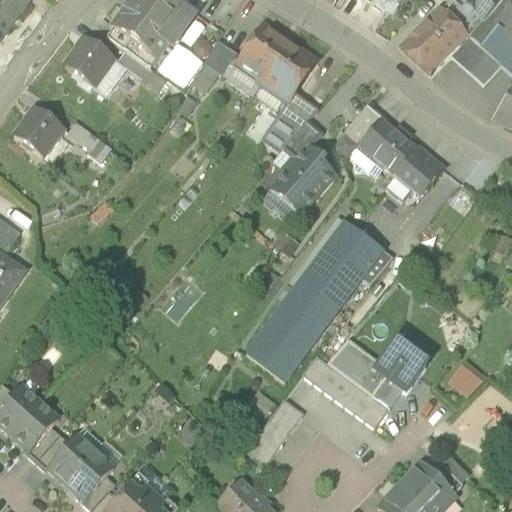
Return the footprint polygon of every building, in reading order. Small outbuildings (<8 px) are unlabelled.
[(29,8),(19,0),(0,0),(0,41),(2,43),(29,8)] [(192,16),(169,0),(134,0),(111,32),(113,34),(157,65),(192,16)] [(314,0),(334,10),(339,0),(314,0)] [(450,4),(440,15),(466,40),(465,41),(467,43),(482,25),(484,27),(504,2),(501,0),(452,0),(464,9),(459,13),(450,4)] [(511,9),(504,2),(484,27),(468,45),(450,62),(483,91),(500,71),(511,81),(511,9)] [(440,15),(439,14),(399,54),(427,80),(465,41),(466,40),(440,15)] [(262,90),(289,50),(263,32),(229,82),(255,100),(262,90)] [(124,57),(149,75),(150,75),(157,65),(113,34),(106,44),(124,57)] [(113,66),(114,64),(85,44),(64,73),(106,103),(126,75),(116,68),(113,66)] [(216,92),(237,62),(217,48),(199,80),(216,92)] [(316,68),(289,50),(262,90),(288,107),(289,108),(294,101),(316,68)] [(124,57),(116,68),(126,75),(141,86),(149,75),(124,57)] [(511,94),(491,127),(511,136),(511,94)] [(306,130),(318,116),(294,101),(289,108),(288,107),(275,126),(272,130),(284,137),(294,144),(306,130)] [(366,112),(343,139),(360,153),(380,129),(381,130),(386,123),(366,112)] [(13,143),(42,164),(63,135),(34,114),(13,143)] [(272,130),(275,126),(261,116),(246,139),(269,155),(284,137),(272,130)] [(111,154),(76,129),(67,141),(90,157),(87,160),(100,170),(111,154)] [(393,140),(381,130),(380,129),(360,153),(350,165),(353,167),(354,178),(365,178),(369,180),(377,171),(389,180),(410,154),(404,149),(410,142),(399,133),(393,140)] [(320,141),(306,130),(294,144),(283,157),(292,165),(304,151),(308,155),(320,141)] [(319,171),(322,167),(308,155),(304,151),(292,165),(282,176),(286,180),(271,197),(298,221),(333,183),(319,171)] [(415,157),(410,154),(389,180),(394,185),(410,199),(417,190),(426,197),(443,177),(417,155),(415,157)] [(0,254),(6,259),(20,240),(0,225),(0,254)] [(369,293),(392,265),(344,229),(245,362),(284,390),(361,287),(369,293)] [(0,310),(23,278),(0,261),(0,310)] [(425,374),(393,350),(374,376),(406,400),(425,374)] [(312,391),(326,371),(316,364),(301,383),(312,391)] [(462,370),(448,387),(468,404),(482,388),(462,370)] [(322,398),(336,379),(326,371),(312,391),(322,398)] [(333,406),(347,386),(336,379),(322,398),(333,406)] [(343,413),(357,394),(347,386),(333,406),(343,413)] [(0,416),(13,401),(1,390),(0,391),(0,416)] [(13,401),(0,416),(0,432),(10,442),(40,409),(21,392),(13,401)] [(354,421),(368,401),(357,394),(343,413),(354,421)] [(264,425),(276,407),(258,395),(246,413),(264,425)] [(364,428),(378,409),(368,401),(354,421),(364,428)] [(303,421),(284,407),(276,417),(296,432),(303,421)] [(40,409),(10,442),(25,455),(29,458),(50,434),(58,425),(40,409)] [(374,436),(389,416),(378,409),(364,428),(374,436)] [(296,432),(276,417),(268,428),(288,442),(296,432)] [(288,442),(268,428),(261,438),(280,453),(288,442)] [(35,469),(59,442),(50,434),(29,458),(25,455),(23,457),(35,469)] [(280,453),(261,438),(253,449),(273,463),(280,453)] [(48,475),(65,490),(95,458),(76,441),(68,450),(47,474),(48,475)] [(68,450),(59,442),(35,469),(45,477),(48,475),(47,474),(68,450)] [(273,463),(253,449),(246,459),(265,473),(273,463)] [(83,506),(84,507),(105,483),(113,474),(95,458),(65,490),(83,506)] [(441,472),(462,493),(471,484),(449,463),(441,472)] [(431,482),(452,503),(462,493),(441,472),(431,482)] [(416,476),(399,492),(418,511),(447,511),(455,505),(452,503),(431,482),(424,475),(416,476)] [(171,511),(166,507),(164,509),(145,492),(147,490),(138,482),(117,505),(111,511),(171,511)] [(114,491),(105,483),(84,507),(83,506),(81,509),(83,511),(95,511),(108,498),(114,491)] [(145,492),(164,509),(166,507),(173,499),(154,483),(147,490),(145,492)] [(257,507),(239,489),(217,510),(219,511),(267,511),(270,510),(262,502),(257,507)] [(418,511),(399,492),(382,509),(382,511),(418,511)] [(111,511),(117,505),(108,498),(95,511),(111,511)]
